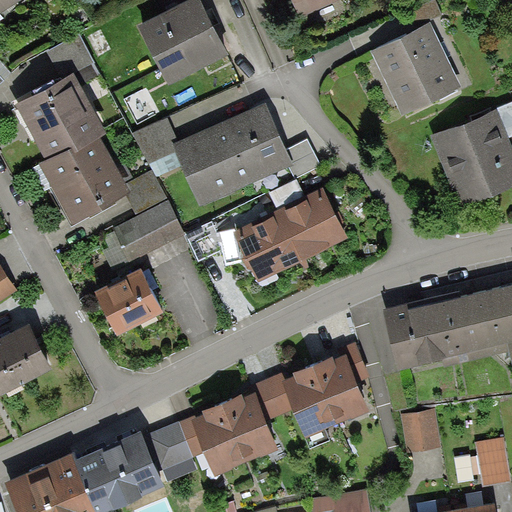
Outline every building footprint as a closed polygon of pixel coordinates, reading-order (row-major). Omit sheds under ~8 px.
[(0,0),(0,15),(22,0),(0,0)] [(284,0),(295,23),(346,0),(284,0)] [(223,61),(196,6),(139,34),(166,89),(223,61)] [(426,29),(368,57),(399,122),(457,94),(426,29)] [(79,37),(46,55),(62,82),(68,79),(94,64),(79,37)] [(0,90),(12,78),(0,66),(0,90)] [(62,82),(16,108),(50,168),(96,142),(103,138),(68,79),(62,82)] [(187,115),(192,129),(212,121),(207,107),(187,115)] [(511,108),(496,114),(506,143),(511,140),(511,108)] [(165,123),(131,139),(143,166),(174,152),(201,209),(290,168),(264,111),(178,151),(165,123)] [(496,114),(429,139),(456,212),(511,191),(511,159),(506,143),(496,114)] [(96,142),(50,168),(40,172),(67,227),(124,194),(121,188),(96,142)] [(121,188),(124,194),(136,218),(164,203),(150,174),(121,188)] [(294,182),(267,196),(275,211),(301,197),(294,182)] [(275,211),(226,236),(255,290),(348,243),(319,188),(301,197),(275,211)] [(164,203),(136,218),(110,232),(128,264),(181,235),(164,203)] [(223,252),(209,226),(183,240),(197,266),(223,252)] [(0,272),(0,303),(14,293),(0,272)] [(143,276),(94,298),(113,339),(162,317),(143,276)] [(511,281),(461,295),(472,345),(510,336),(511,346),(511,281)] [(461,295),(387,312),(398,361),(472,345),(461,295)] [(0,397),(49,373),(28,330),(0,344),(0,397)] [(354,347),(341,353),(343,359),(356,386),(370,380),(354,347)] [(281,387),(294,414),(307,442),(369,414),(356,386),(343,359),(281,387)] [(278,380),(249,393),(252,400),(265,427),(294,414),(281,387),(278,380)] [(191,429),(203,455),(216,484),(278,456),(265,427),(252,400),(191,429)] [(432,410),(399,416),(411,482),(445,476),(432,410)] [(187,422),(146,441),(162,474),(203,455),(191,429),(187,422)] [(135,432),(70,462),(92,511),(116,511),(162,491),(135,432)] [(502,440),(474,443),(480,488),(508,484),(502,440)] [(92,511),(70,462),(7,492),(15,511),(92,511)] [(308,511),(366,511),(364,494),(307,504),(308,511)] [(0,511),(10,511),(8,500),(0,501),(0,511)]
